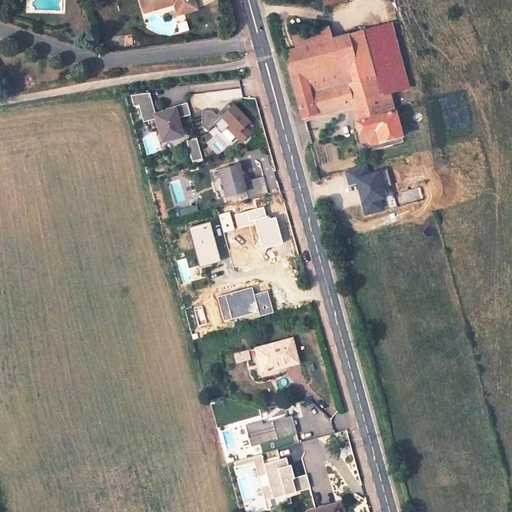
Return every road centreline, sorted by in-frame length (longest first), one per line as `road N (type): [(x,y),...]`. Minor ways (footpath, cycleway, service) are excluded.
road 1 (secondary): [(389,511),(266,62)]
road 2 (residential): [(0,103),(266,62)]
road 3 (residential): [(0,29),(83,61),(260,38)]
